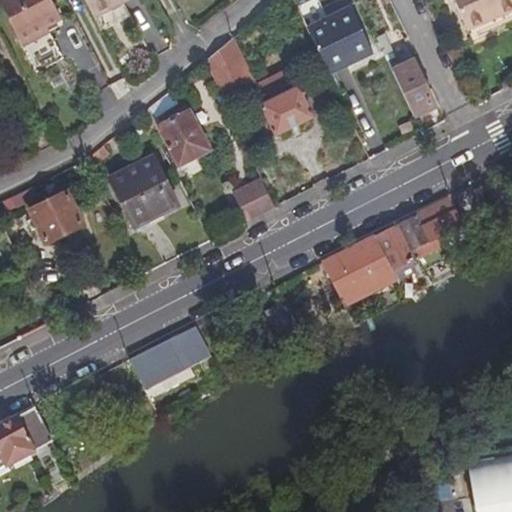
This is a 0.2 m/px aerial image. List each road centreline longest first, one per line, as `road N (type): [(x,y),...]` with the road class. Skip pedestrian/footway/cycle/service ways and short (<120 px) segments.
road 1 (tertiary): [(0,390),(474,146)]
road 2 (residential): [(0,185),(61,155),(251,0)]
road 3 (residential): [(474,146),(405,0)]
